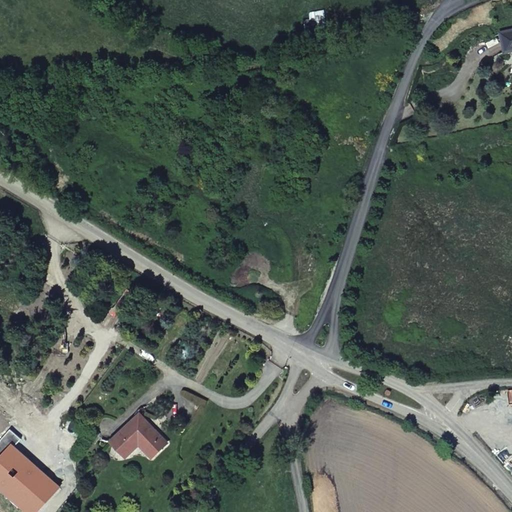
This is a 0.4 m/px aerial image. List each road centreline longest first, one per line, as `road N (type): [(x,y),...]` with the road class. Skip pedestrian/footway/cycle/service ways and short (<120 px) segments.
road 1 (track): [(456,6),(252,64),(0,84)]
road 2 (residential): [(315,360),(381,139),(422,41),(456,6)]
road 3 (tertiary): [(0,176),(315,360)]
road 4 (unclassified): [(282,403),(199,511)]
road 5 (tertiary): [(511,492),(423,410)]
